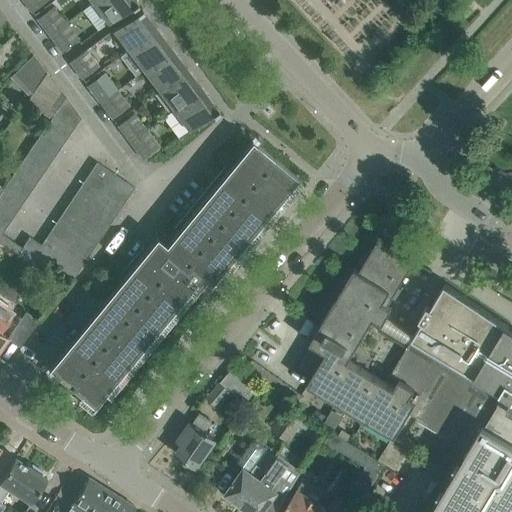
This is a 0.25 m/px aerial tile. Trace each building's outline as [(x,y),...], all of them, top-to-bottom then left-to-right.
[(22,0),(32,12),(48,0),(22,0)] [(132,6),(138,2),(136,0),(135,1),(134,0),(96,0),(93,3),(108,24),(132,6)] [(49,35),(66,23),(54,6),(37,19),(49,35)] [(129,50),(156,29),(142,9),(143,9),(141,7),(136,11),(137,13),(114,31),(129,50)] [(49,35),(62,52),(79,39),(66,23),(49,35)] [(144,70),(171,49),(156,29),(129,50),(144,70)] [(70,62),(82,79),(99,66),(87,49),(70,62)] [(159,90),(186,69),(171,49),(144,70),(159,90)] [(23,63),(13,73),(33,94),(48,73),(33,54),(23,63)] [(174,110),(202,89),(186,69),(159,90),(174,110)] [(33,94),(31,96),(36,100),(55,113),(66,97),(48,73),(33,94)] [(100,103),(117,90),(104,73),(87,86),(100,103)] [(213,113),(219,109),(217,107),(216,108),(202,89),(174,110),(189,130),(212,112),(213,113)] [(100,103),(113,119),(130,106),(117,90),(100,103)] [(66,97),(55,113),(75,127),(81,117),(66,97)] [(130,142),(148,129),(135,112),(118,125),(130,142)] [(55,113),(51,119),(48,123),(68,136),(75,127),(55,113)] [(68,136),(48,123),(42,133),(62,146),(68,136)] [(142,159),(160,146),(148,129),(130,142),(142,159)] [(62,146),(42,133),(35,143),(55,156),(62,146)] [(55,156),(35,143),(28,152),(48,166),(55,156)] [(91,407),(92,408),(105,393),(109,396),(196,291),(207,300),(217,288),(215,286),(302,181),(256,143),(162,257),(156,253),(154,256),(150,253),(53,371),(93,405),(91,407)] [(48,166),(28,152),(22,162),(42,176),(48,166)] [(22,162),(15,172),(35,185),(42,176),(22,162)] [(117,176),(97,162),(90,172),(110,186),(117,176)] [(35,185),(15,172),(8,182),(28,195),(35,185)] [(104,196),(110,186),(90,172),(84,182),(104,196)] [(117,176),(110,186),(104,196),(97,206),(90,216),(84,225),(77,235),(70,245),(64,254),(82,266),(134,187),(117,176)] [(28,195),(8,182),(3,189),(2,191),(22,205),(28,195)] [(97,206),(104,196),(84,182),(77,192),(97,206)] [(22,205),(2,191),(0,193),(0,204),(15,215),(22,205)] [(90,216),(97,206),(77,192),(70,202),(90,216)] [(84,225),(90,216),(70,202),(63,212),(84,225)] [(0,218),(9,225),(15,215),(0,204),(0,218)] [(77,235),(84,225),(63,212),(57,222),(77,235)] [(2,234),(9,225),(0,218),(0,242),(18,255),(23,248),(2,234)] [(70,245),(77,235),(57,222),(50,232),(70,245)] [(64,254),(70,245),(50,232),(44,241),(64,254)] [(24,245),(73,278),(79,270),(30,237),(24,245)] [(388,305),(391,299),(413,263),(377,241),(360,270),(355,268),(310,342),(327,352),(307,384),(393,435),(395,436),(409,412),(416,400),(394,387),(348,360),(374,317),(383,323),(388,314),(392,307),(388,305)] [(0,348),(7,338),(0,333),(0,330),(9,317),(2,312),(7,305),(33,276),(23,268),(0,296),(0,348)] [(399,379),(394,387),(416,400),(409,412),(417,417),(416,418),(448,437),(448,436),(469,448),(498,401),(511,409),(511,334),(506,331),(508,328),(509,326),(445,283),(431,306),(428,304),(419,318),(423,320),(391,374),(399,379)] [(22,343),(39,321),(26,311),(10,334),(22,343)] [(252,360),(245,369),(295,405),(302,395),(252,360)] [(207,397),(217,405),(234,385),(249,398),(259,385),(235,365),(207,397)] [(511,511),(511,409),(498,401),(469,448),(455,466),(463,471),(456,482),(450,479),(442,493),(440,492),(439,493),(447,498),(440,510),(434,506),(430,511),(511,511)] [(289,441),(303,422),(305,419),(287,405),(270,427),(289,441)] [(204,429),(210,420),(200,412),(193,422),(191,421),(177,440),(182,444),(176,453),(196,467),(217,437),(204,429)] [(351,457),(357,446),(331,430),(325,440),(351,457)] [(357,446),(351,457),(377,473),(383,463),(357,446)] [(242,506),(278,456),(267,448),(251,470),(245,466),(225,494),(242,506)] [(293,483),(280,474),(290,461),(279,454),(278,456),(242,506),(247,509),(250,511),(262,511),(265,510),(267,511),(276,511),(285,498),(302,470),(301,470),(293,483)] [(10,489),(33,503),(38,495),(37,494),(47,478),(43,476),(45,472),(32,464),(30,467),(15,458),(0,480),(0,511),(5,505),(1,503),(10,489)] [(312,511),(318,503),(308,497),(316,483),(305,476),(282,511),(312,511)] [(89,478),(67,511),(104,511),(115,494),(89,478)] [(115,494),(104,511),(133,511),(137,507),(115,494)] [(318,503),(312,511),(342,511),(348,502),(337,495),(328,509),(318,503)]
